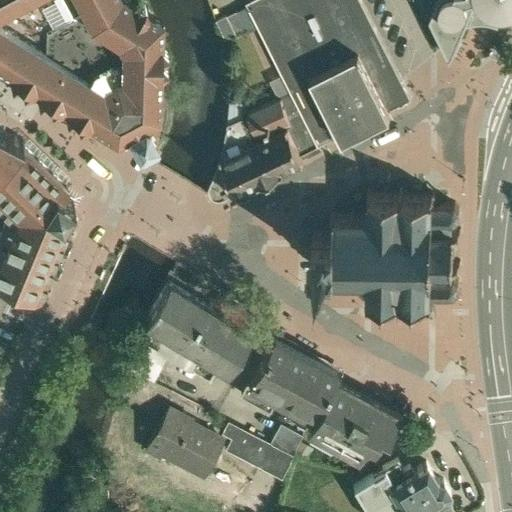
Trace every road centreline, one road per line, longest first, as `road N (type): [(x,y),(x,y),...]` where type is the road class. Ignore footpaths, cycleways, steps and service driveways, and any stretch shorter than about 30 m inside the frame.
road 1 (residential): [(511,453),(466,433),(421,364),(279,282)]
road 2 (secondary): [(511,156),(498,243),(511,419)]
road 3 (residential): [(83,240),(0,436)]
road 4 (residential): [(448,115),(279,194)]
road 5 (residential): [(204,231),(114,180),(83,240)]
road 6 (residential): [(448,115),(388,0)]
